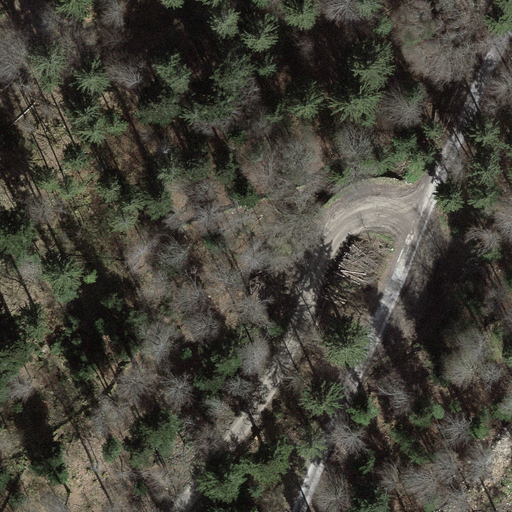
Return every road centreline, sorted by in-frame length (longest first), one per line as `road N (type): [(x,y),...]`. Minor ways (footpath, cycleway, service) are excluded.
road 1 (track): [(299,511),(511,16)]
road 2 (track): [(420,229),(387,213),(343,222),(328,241),(275,377),(177,511)]
